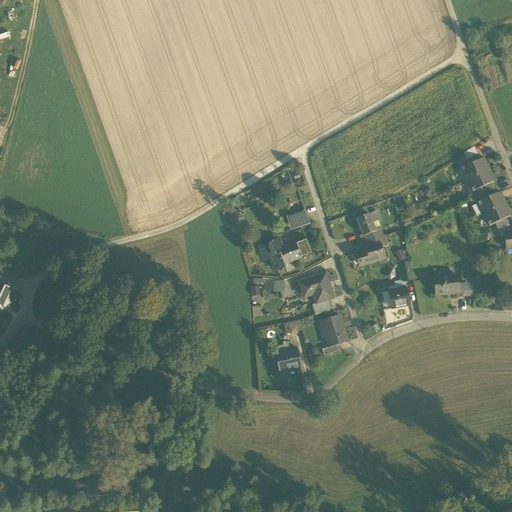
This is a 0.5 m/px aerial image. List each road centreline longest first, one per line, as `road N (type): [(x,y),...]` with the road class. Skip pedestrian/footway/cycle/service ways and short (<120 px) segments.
road 1 (unclassified): [(16,322),(199,388),(279,402),(315,398),(364,351)]
road 2 (residential): [(300,151),(464,51),(511,175)]
road 3 (residential): [(34,286),(67,259),(177,226),(300,151)]
road 4 (unclassified): [(364,351),(300,151)]
road 5 (unclassified): [(364,351),(424,322),(511,318)]
